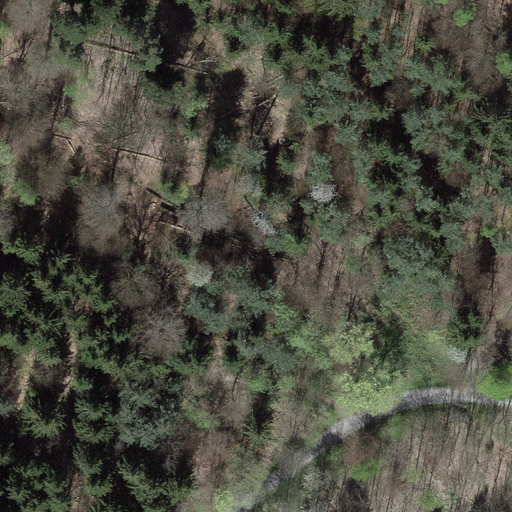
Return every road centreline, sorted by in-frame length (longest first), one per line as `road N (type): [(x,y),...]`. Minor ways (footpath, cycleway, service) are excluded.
road 1 (track): [(511,396),(451,394),(359,414),(235,511)]
road 2 (track): [(511,96),(439,0)]
